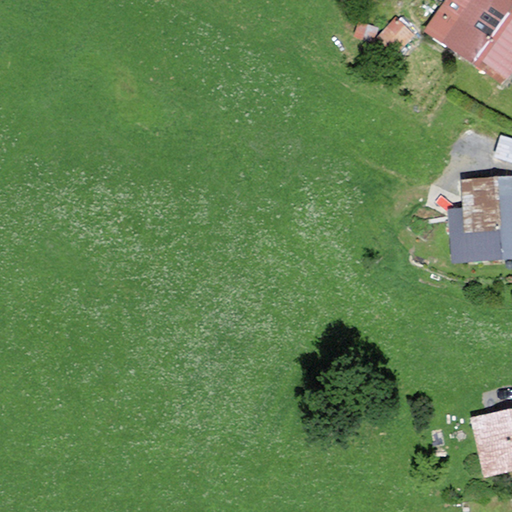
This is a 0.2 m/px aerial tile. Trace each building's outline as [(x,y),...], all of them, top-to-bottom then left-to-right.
[(477,63),(511,10),(511,3),(507,0),(449,0),(429,31),(477,63)] [(511,10),(477,63),(503,80),(511,66),(511,10)] [(498,153),(511,156),(511,133),(503,131),(498,153)] [(511,251),(511,196),(448,202),(453,258),(511,251)] [(511,410),(473,419),(484,473),(511,467),(511,410)]
